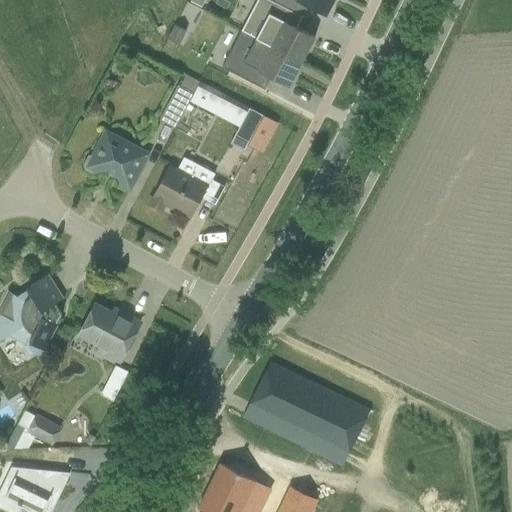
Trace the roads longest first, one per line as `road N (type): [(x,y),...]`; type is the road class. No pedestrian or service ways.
road 1 (secondary): [(244,316),(344,144),(415,0)]
road 2 (residential): [(244,316),(17,195)]
road 3 (secondary): [(131,511),(244,316)]
